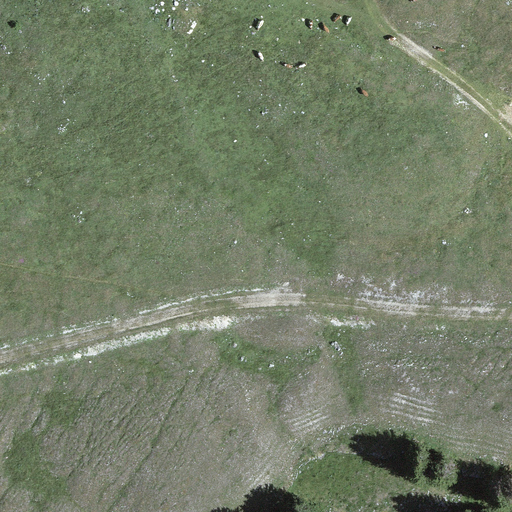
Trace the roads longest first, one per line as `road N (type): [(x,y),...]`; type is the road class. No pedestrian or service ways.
road 1 (track): [(0,368),(172,316),(300,304),(511,314)]
road 2 (track): [(511,122),(480,88),(380,19),(379,0)]
